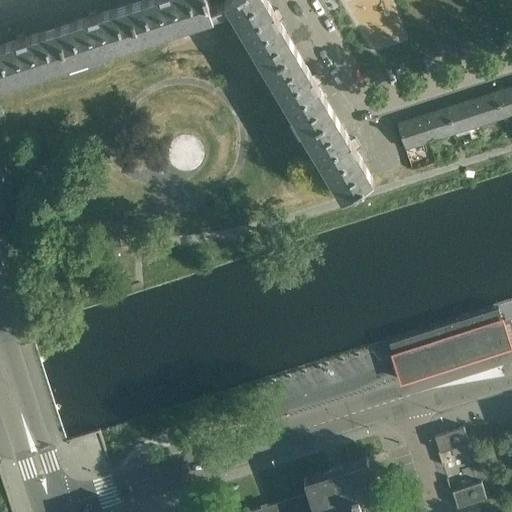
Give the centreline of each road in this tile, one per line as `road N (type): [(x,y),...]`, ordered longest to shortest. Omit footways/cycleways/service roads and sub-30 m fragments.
road 1 (unclassified): [(511,56),(361,102),(302,0)]
road 2 (unclassified): [(165,473),(403,397)]
road 3 (unclassified): [(439,511),(403,397)]
